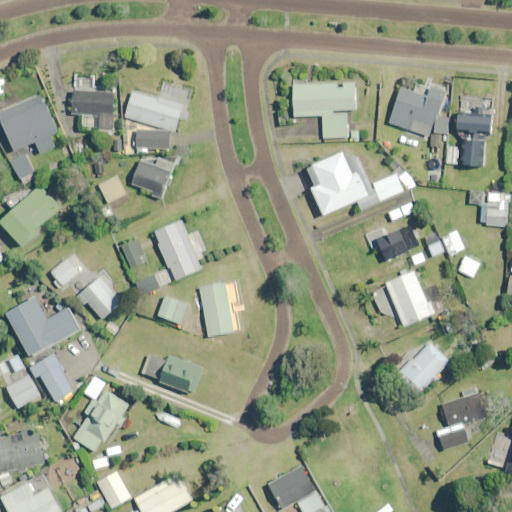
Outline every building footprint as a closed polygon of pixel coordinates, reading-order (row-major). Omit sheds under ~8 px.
[(325,138),(350,138),(349,115),(336,115),(336,111),(358,110),(357,84),(295,86),(296,117),(325,116),(325,138)] [(448,93),(434,88),(430,98),(404,89),(391,124),(433,138),(431,145),(440,148),(445,134),(447,135),(452,120),(440,116),(448,93)] [(114,132),(117,94),(76,92),(74,113),(85,114),(84,130),(114,132)] [(185,107),(134,92),(127,117),(177,132),(185,107)] [(60,132),(45,96),(0,114),(16,152),(38,142),(43,154),(57,148),(52,136),(60,132)] [(493,133),(494,115),(462,113),(461,131),(493,133)] [(172,133),(140,130),(138,148),(170,151),(172,133)] [(485,143),(467,141),(465,165),(483,167),(485,143)] [(460,148),(450,148),(449,164),(459,165),(460,148)] [(348,162),(345,153),(315,166),(324,185),(315,189),(326,216),(371,197),(358,166),(360,165),(357,158),(348,162)] [(36,173),(28,156),(13,163),(22,181),(36,173)] [(177,165),(162,158),(158,168),(143,162),(134,183),(164,196),(177,165)] [(406,193),(399,175),(375,184),(383,202),(406,193)] [(128,195),(119,177),(101,186),(110,204),(128,195)] [(62,209),(42,187),(3,222),(26,248),(40,235),(37,232),(62,209)] [(511,195),(490,193),(487,226),(508,228),(511,195)] [(417,212),(413,204),(391,213),(395,222),(417,212)] [(411,254),(402,231),(387,237),(385,231),(371,237),(375,249),(384,246),(390,262),(411,254)] [(467,249),(459,232),(444,238),(452,256),(467,249)] [(188,266),(175,235),(151,246),(165,277),(188,266)] [(150,261),(140,240),(124,248),(134,269),(150,261)] [(448,261),(442,242),(432,246),(438,265),(448,261)] [(482,264),(468,256),(460,271),(475,279),(482,264)] [(82,274),(70,260),(54,273),(66,287),(82,274)] [(429,303),(416,271),(388,283),(406,327),(437,314),(432,302),(429,303)] [(163,288),(157,276),(139,284),(145,297),(163,288)] [(124,303),(104,279),(85,295),(105,319),(124,303)] [(237,333),(227,283),(203,288),(212,337),(237,333)] [(190,306),(168,297),(161,316),(183,325),(190,306)] [(50,321),(38,299),(10,314),(32,357),(82,331),(71,310),(50,321)] [(442,378),(439,375),(452,363),(433,343),(402,373),(421,392),(434,380),(437,383),(442,378)] [(18,355),(9,360),(16,374),(25,369),(18,355)] [(66,371),(57,355),(35,367),(40,377),(42,375),(58,402),(76,392),(64,372),(66,371)] [(206,369),(172,357),(169,363),(154,357),(147,375),(198,394),(206,369)] [(11,372),(6,362),(0,365),(0,374),(1,377),(11,372)] [(42,397),(31,376),(10,388),(21,408),(42,397)] [(465,391),(467,399),(446,406),(453,427),(440,431),(447,452),(473,443),(467,426),(488,419),(480,394),(477,386),(465,391)] [(77,438),(98,452),(104,443),(106,445),(132,405),(109,390),(102,400),(98,398),(88,413),(91,416),(77,438)] [(508,469),(508,471),(511,473),(511,432),(502,429),(490,462),(508,469)] [(2,487),(13,484),(10,473),(47,463),(39,430),(0,439),(0,493),(4,491),(2,487)] [(333,511),(331,506),(326,508),(305,468),(272,486),(285,510),(300,503),(304,511),(333,511)] [(134,498),(119,472),(100,483),(114,509),(134,498)] [(140,504),(126,511),(175,511),(184,507),(186,511),(196,505),(180,475),(137,499),(140,504)] [(37,497),(29,484),(2,498),(9,511),(63,511),(51,489),(37,497)] [(85,504),(89,511),(95,511),(105,507),(99,497),(85,504)]
